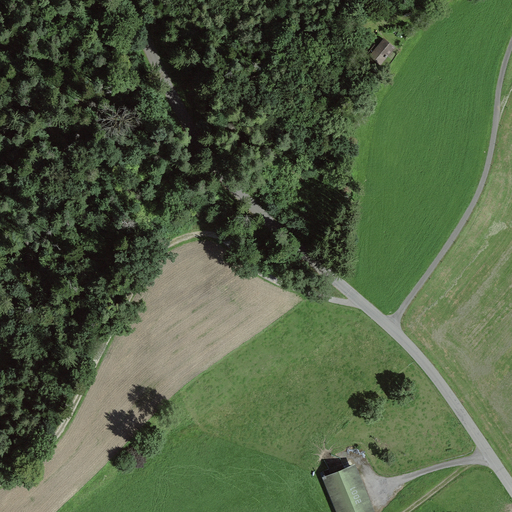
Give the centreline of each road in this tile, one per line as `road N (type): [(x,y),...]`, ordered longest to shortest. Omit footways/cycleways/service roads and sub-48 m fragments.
road 1 (unclassified): [(133,0),(165,90),(238,198),(391,329),(511,488)]
road 2 (track): [(348,290),(330,298),(270,278),(213,231),(167,241),(149,258),(61,429),(0,476)]
road 3 (track): [(391,329),(473,210),(511,49)]
